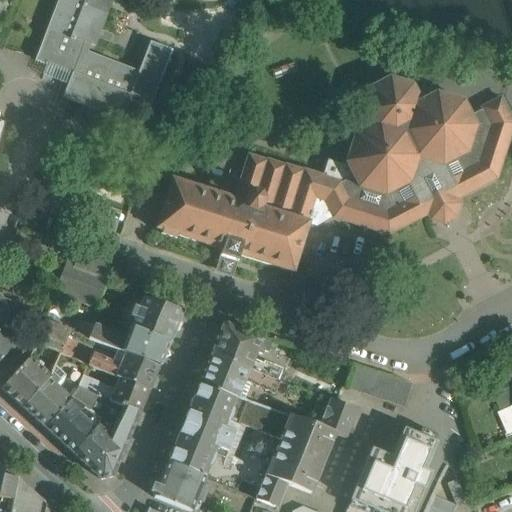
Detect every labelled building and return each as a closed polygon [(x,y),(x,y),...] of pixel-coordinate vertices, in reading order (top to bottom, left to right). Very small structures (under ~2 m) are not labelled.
[(57,0),(34,61),(71,75),(62,98),(124,123),(133,98),(129,96),(138,73),(87,54),(89,47),(94,48),(112,0),(57,0)] [(158,29),(180,37),(187,17),(164,9),(158,29)] [(462,103),(435,95),(420,103),(411,86),(389,79),(367,90),(360,113),(369,129),(353,137),(345,164),(352,177),(339,184),(321,178),(321,177),(303,171),(303,172),(285,166),(285,167),(266,161),(266,162),(248,157),(234,201),(306,224),(314,198),(324,202),(332,218),(388,236),(432,213),(434,217),(437,218),(452,210),(454,206),(452,203),(496,180),(511,129),(511,121),(500,99),(480,110),(481,110),(469,116),(462,103)] [(234,201),(171,181),(155,230),(161,232),(160,235),(176,240),(177,237),(221,251),(219,258),(236,264),(239,256),(292,273),(307,224),(306,224),(234,201)] [(113,256),(83,245),(74,267),(106,280),(113,256)] [(104,287),(63,271),(54,292),(96,308),(104,287)] [(0,293),(0,362),(13,348),(0,336),(0,327),(2,325),(9,322),(17,304),(13,298),(0,293)] [(181,313),(143,300),(138,311),(134,309),(128,322),(133,324),(130,330),(167,345),(181,313)] [(69,332),(44,322),(34,345),(59,355),(69,332)] [(272,341),(223,326),(211,356),(248,370),(249,370),(278,383),(283,372),(263,363),(261,366),(252,362),(255,353),(261,356),(263,352),(267,353),(272,341)] [(130,330),(125,341),(93,328),(88,340),(125,355),(158,368),(168,345),(167,345),(130,330)] [(69,359),(59,355),(53,368),(53,369),(62,373),(69,359)] [(158,368),(125,355),(119,368),(93,357),(90,362),(86,361),(85,365),(119,379),(148,391),(158,368)] [(248,370),(211,356),(199,384),(243,402),(250,386),(274,396),(279,384),(278,383),(249,370),(248,370)] [(28,360),(1,389),(22,408),(49,379),(51,374),(53,369),(53,368),(45,363),(42,367),(38,364),(36,367),(28,360)] [(411,385),(352,367),(345,389),(404,409),(411,385)] [(49,379),(22,408),(44,429),(68,402),(56,391),(59,388),(56,386),(60,382),(51,374),(49,379)] [(148,391),(119,379),(114,391),(86,380),(88,376),(84,375),(77,390),(128,411),(138,415),(148,391)] [(182,425),(230,443),(238,425),(279,442),(255,501),(276,510),(286,486),(310,495),(334,436),(334,435),(318,429),(243,402),(199,384),(187,414),(187,413),(182,425)] [(511,387),(494,395),(501,412),(511,407),(511,387)] [(128,411),(77,390),(70,401),(77,406),(102,422),(97,428),(109,439),(117,422),(123,425),(125,419),(128,411)] [(68,402),(44,429),(55,439),(75,414),(73,412),(77,406),(70,401),(68,402)] [(356,411),(329,401),(326,410),(324,410),(320,420),(322,420),(318,429),(334,435),(334,436),(345,440),(356,411)] [(511,407),(501,412),(511,434),(511,433),(511,407)] [(138,415),(128,411),(125,419),(135,424),(138,415)] [(94,432),(75,414),(55,439),(74,457),(94,432)] [(109,439),(97,428),(94,432),(74,457),(100,481),(112,478),(135,424),(125,419),(123,425),(117,422),(109,439)] [(230,443),(182,425),(178,436),(167,465),(203,479),(212,455),(224,459),(230,443)] [(400,436),(368,511),(425,511),(450,459),(400,436)] [(203,479),(167,465),(167,466),(166,465),(153,498),(187,511),(190,511),(194,502),(200,504),(201,502),(204,503),(206,497),(203,495),(206,489),(200,486),(203,479)] [(0,498),(13,501),(17,480),(1,476),(3,468),(0,467),(0,498)] [(38,511),(41,501),(17,480),(13,501),(10,511),(38,511)] [(457,480),(446,485),(455,506),(466,501),(457,480)] [(452,511),(455,506),(434,497),(427,511),(452,511)]
